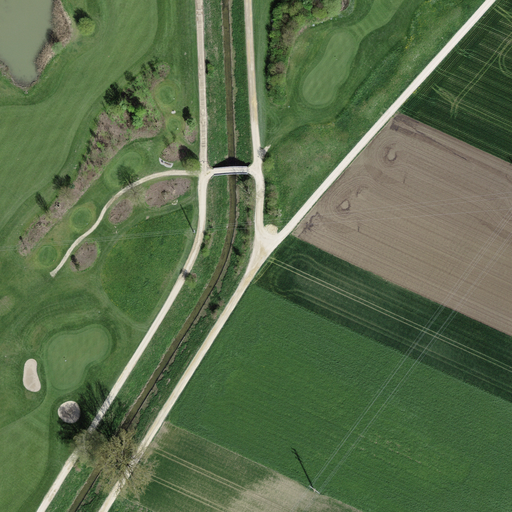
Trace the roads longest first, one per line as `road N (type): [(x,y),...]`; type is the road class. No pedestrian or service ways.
road 1 (track): [(204,172),(202,226),(181,282),(39,511)]
road 2 (track): [(267,248),(491,0)]
road 3 (track): [(267,248),(104,511)]
road 4 (track): [(204,172),(161,174),(121,191),(52,274)]
road 5 (track): [(197,0),(204,172)]
road 6 (track): [(251,0),(258,169)]
